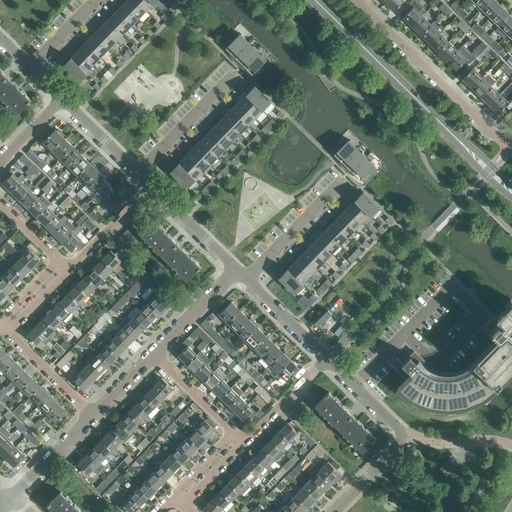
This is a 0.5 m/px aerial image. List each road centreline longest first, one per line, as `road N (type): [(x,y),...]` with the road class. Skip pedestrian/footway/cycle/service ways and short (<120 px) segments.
road 1 (tertiary): [(511,192),(314,0)]
road 2 (residential): [(507,148),(354,0)]
road 3 (unclassified): [(336,511),(404,438),(326,362)]
road 4 (unclassified): [(152,192),(62,101)]
road 5 (unclassified): [(326,362),(237,271)]
road 6 (unclassified): [(244,440),(156,356)]
